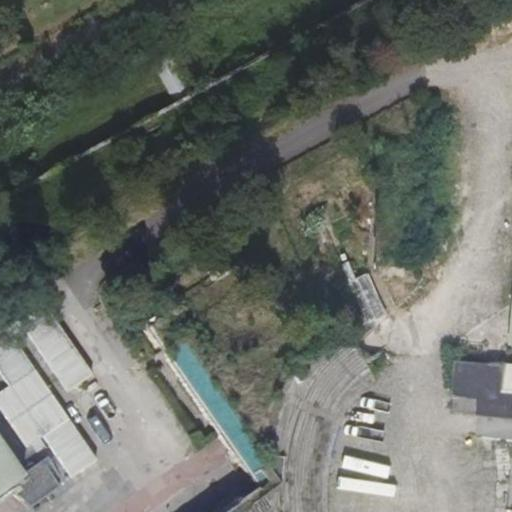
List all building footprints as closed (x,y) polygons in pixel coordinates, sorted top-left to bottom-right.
[(207,87),(184,42),(148,61),(171,104),(207,87)] [(419,258),(422,258),(431,150),(388,146),(386,169),(378,255),(406,257),(407,260),(419,261),(419,258)] [(161,353),(218,437),(282,395),(304,376),(232,263),(134,330),(153,359),(161,353)] [(386,316),(367,274),(348,284),(367,325),(386,316)] [(39,307),(17,323),(67,390),(89,373),(39,307)] [(0,378),(5,386),(0,389),(0,410),(23,448),(42,436),(67,478),(91,463),(6,325),(0,328),(0,378)] [(331,511),(329,504),(332,455),(351,406),(377,381),(367,362),(358,349),(354,345),(349,340),(335,352),(305,378),(283,395),(278,408),(263,458),(278,459),(273,504),(278,511),(331,511)] [(511,366),(455,361),(453,399),(460,400),(461,397),(479,399),(479,416),(511,418),(511,366)] [(101,441),(124,424),(96,386),(73,403),(101,441)] [(276,511),(268,501),(273,462),(261,460),(268,421),(227,451),(249,486),(209,511),(276,511)] [(0,447),(0,480),(7,491),(28,509),(59,487),(40,461),(19,476),(0,447)] [(58,493),(68,511),(86,511),(116,495),(101,469),(58,493)]
